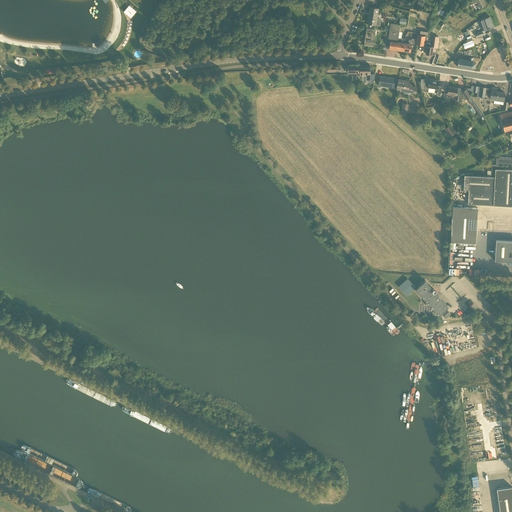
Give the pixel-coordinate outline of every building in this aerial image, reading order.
[(474,13),(484,8),(482,6),(485,4),(482,0),(472,0),(468,2),(465,4),(467,9),(471,7),(474,13)] [(129,5),(125,10),(133,16),(137,11),(129,5)] [(378,9),(370,7),(371,8),(369,15),(368,15),(367,23),(376,24),(378,9)] [(483,31),(494,27),(490,17),(479,21),(483,31)] [(403,50),(405,43),(405,39),(399,38),(398,37),(399,32),(400,25),(391,24),(390,31),(388,40),(387,48),(389,48),(403,50)] [(376,31),(366,29),(364,44),(373,46),(376,31)] [(424,46),(425,37),(418,36),(416,44),(424,46)] [(435,47),(438,48),(439,37),(433,36),(432,47),(430,46),(431,44),(430,43),(426,43),(425,43),(425,46),(426,48),(427,48),(426,54),(427,54),(429,55),(429,54),(432,55),(433,51),(434,51),(435,47)] [(415,45),(417,40),(412,39),(412,40),(409,40),(409,44),(405,43),(403,50),(410,51),(411,45),(415,45)] [(461,66),(461,67),(461,66),(464,67),(464,68),(465,68),(465,67),(468,67),(468,68),(468,67),(471,68),(471,69),(472,68),(475,67),(476,66),(475,66),(475,64),(476,64),(476,63),(475,63),(473,61),(473,58),(469,57),(469,61),(466,60),(466,59),(465,59),(465,60),(462,60),(463,59),(462,59),(459,59),(459,58),(458,59),(459,59),(458,61),(457,61),(457,63),(456,64),(458,64),(458,65),(457,66),(458,66),(461,66)] [(370,65),(348,65),(347,65),(347,73),(360,73),(360,74),(370,74),(370,65)] [(395,88),(396,79),(375,75),(373,88),(382,90),(383,86),(395,88)] [(429,79),(429,78),(428,78),(428,80),(421,79),(422,89),(424,89),(425,91),(437,93),(437,95),(437,96),(440,96),(441,95),(442,87),(438,86),(439,81),(429,79)] [(400,91),(416,93),(417,88),(413,87),(413,84),(409,84),(410,81),(398,79),(397,89),(400,89),(400,91)] [(458,88),(448,86),(447,94),(458,95),(458,101),(462,102),(463,98),(467,99),(472,96),(466,89),(462,92),(460,89),(458,88)] [(484,97),(485,93),(488,93),(488,89),(486,89),(486,88),(481,87),(479,96),(484,97)] [(503,104),(504,101),(505,93),(496,92),(497,88),(492,88),(491,93),(491,94),(490,99),(494,100),(494,103),(503,104)] [(511,110),(500,114),(504,131),(511,128),(511,110)] [(449,134),(453,131),(449,126),(445,129),(449,134)] [(495,169),(503,169),(504,166),(498,165),(499,164),(496,164),(492,164),(491,176),(491,178),(495,178),(495,169)] [(511,169),(503,169),(495,169),(495,178),(491,178),(491,176),(464,175),(464,189),(465,189),(464,192),(469,192),(468,203),(511,205),(511,169)] [(451,241),(476,243),(478,208),(453,206),(451,241)] [(511,261),(511,241),(496,240),(495,261),(511,261)] [(439,315),(449,307),(425,281),(415,289),(439,315)] [(500,511),(511,511),(511,486),(511,487),(497,489),(500,511)]
